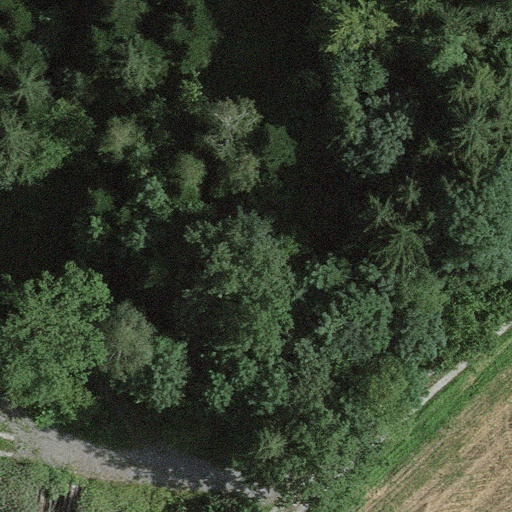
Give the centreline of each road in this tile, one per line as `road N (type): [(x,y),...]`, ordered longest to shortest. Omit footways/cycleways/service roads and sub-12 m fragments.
road 1 (track): [(0,411),(77,456),(160,486),(289,506)]
road 2 (track): [(511,309),(284,511)]
